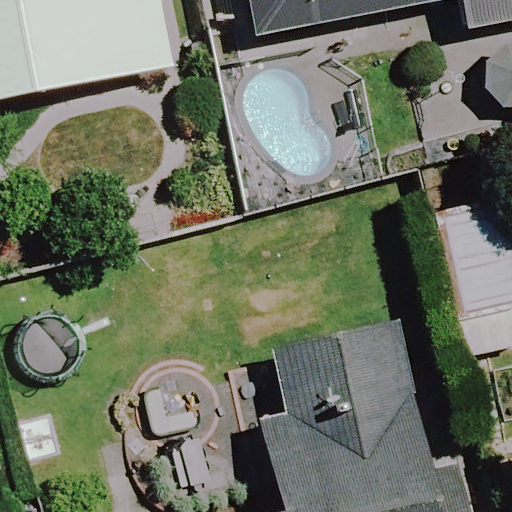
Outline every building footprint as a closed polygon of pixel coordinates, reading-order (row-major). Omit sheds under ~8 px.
[(151,0),(0,0),(0,109),(165,82),(151,0)] [(511,27),(511,0),(244,0),(252,43),(456,7),(461,36),(511,27)] [(511,353),(511,239),(505,203),(433,217),(462,363),(511,353)] [(464,511),(437,383),(409,388),(395,320),(273,345),(280,380),(249,386),(254,410),(275,511),(464,511)] [(511,461),(503,464),(511,500),(511,461)]
